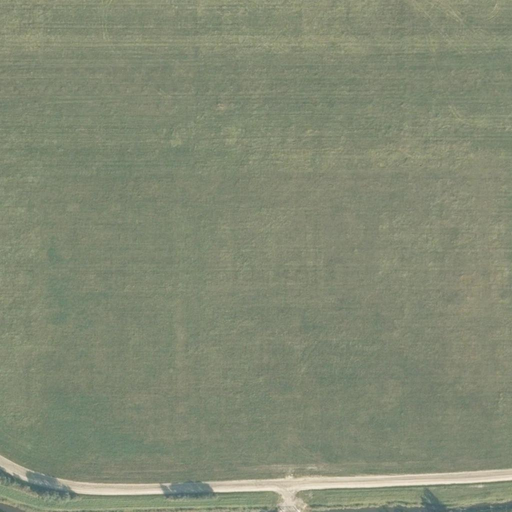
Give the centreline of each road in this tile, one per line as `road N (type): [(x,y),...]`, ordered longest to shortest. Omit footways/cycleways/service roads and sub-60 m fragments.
road 1 (track): [(0,460),(53,483),(91,488),(289,483)]
road 2 (track): [(289,483),(511,472)]
